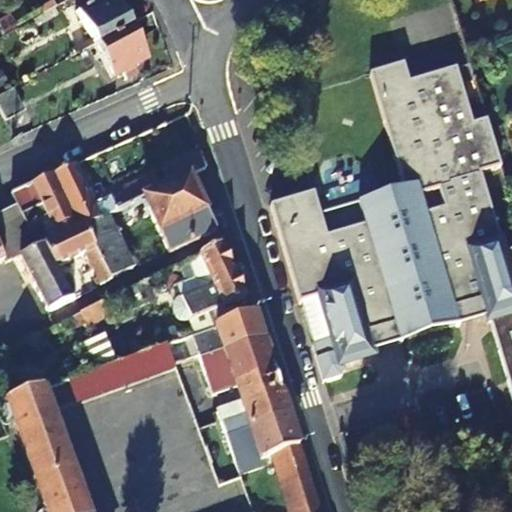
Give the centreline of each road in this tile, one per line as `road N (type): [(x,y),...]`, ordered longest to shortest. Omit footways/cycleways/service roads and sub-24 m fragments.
road 1 (residential): [(332,511),(207,82)]
road 2 (residential): [(207,82),(0,167)]
